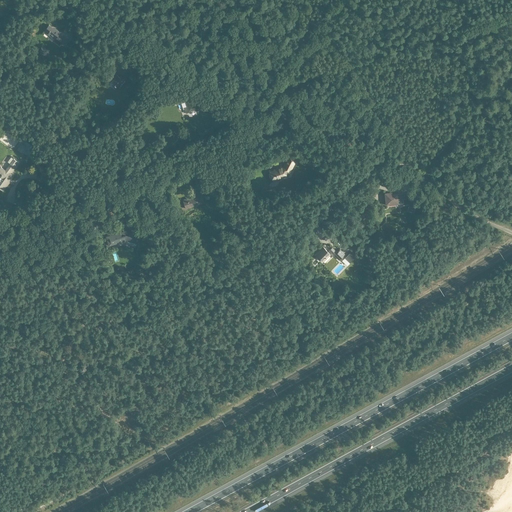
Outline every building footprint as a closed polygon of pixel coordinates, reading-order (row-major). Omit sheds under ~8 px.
[(49,25),(44,31),(55,39),(54,40),(57,43),(61,37),(58,35),(60,32),(55,29),(54,29),(49,25)] [(113,66),(118,60),(112,54),(107,60),(113,66)] [(129,81),(131,78),(127,74),(123,80),(117,75),(111,82),(118,88),(120,86),(124,89),(130,82),(129,81)] [(181,94),(172,97),(175,105),(183,102),(181,94)] [(200,106),(199,107),(196,98),(189,101),(189,100),(185,101),(187,107),(184,108),(186,114),(190,113),(189,112),(196,110),(196,112),(201,110),(200,106)] [(19,138),(25,142),(28,138),(22,134),(19,138)] [(22,153),(26,147),(21,143),(17,149),(22,153)] [(271,174),(270,175),(271,178),(273,179),(273,180),(275,181),(280,179),(281,178),(286,176),(286,174),(290,173),(296,161),(289,157),(284,166),(278,168),(278,169),(270,172),(271,174)] [(1,167),(0,168),(0,179),(2,182),(0,184),(0,188),(3,191),(10,183),(9,182),(15,174),(12,172),(18,163),(19,163),(14,159),(13,160),(10,164),(5,170),(1,167)] [(194,196),(183,200),(186,209),(195,205),(194,203),(197,202),(203,203),(205,188),(198,187),(197,196),(194,197),(194,196)] [(388,193),(385,194),(386,205),(389,205),(389,206),(396,205),(396,204),(399,204),(403,203),(402,199),(407,199),(406,194),(400,194),(392,195),(391,194),(389,194),(388,193)] [(125,231),(106,237),(109,246),(125,241),(138,244),(140,235),(125,231)] [(320,260),(321,259),(324,262),(329,256),(331,257),(334,255),(339,260),(345,254),(340,250),(337,252),(332,247),(328,252),(324,247),(317,255),(318,256),(318,257),(318,259),(319,260),(320,260)]
